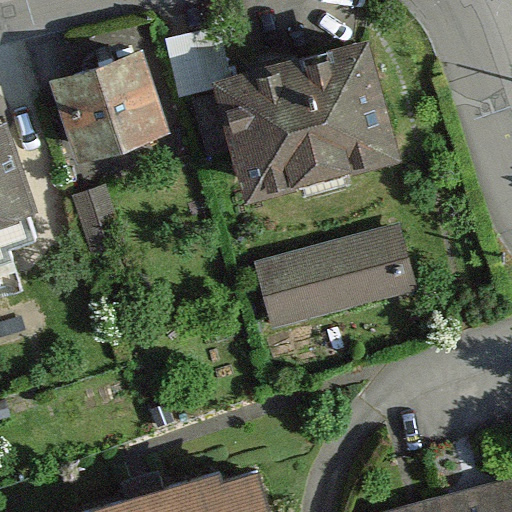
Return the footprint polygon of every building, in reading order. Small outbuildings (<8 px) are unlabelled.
[(209,64),(244,187),(390,147),(355,23),(209,64)] [(46,67),(72,151),(174,121),(148,36),(46,67)] [(0,110),(0,206),(28,198),(1,110),(0,110)] [(253,263),(269,323),(418,281),(401,222),(253,263)] [(28,508),(29,511),(266,511),(248,447),(28,508)] [(511,511),(511,490),(444,507),(445,511),(511,511)]
